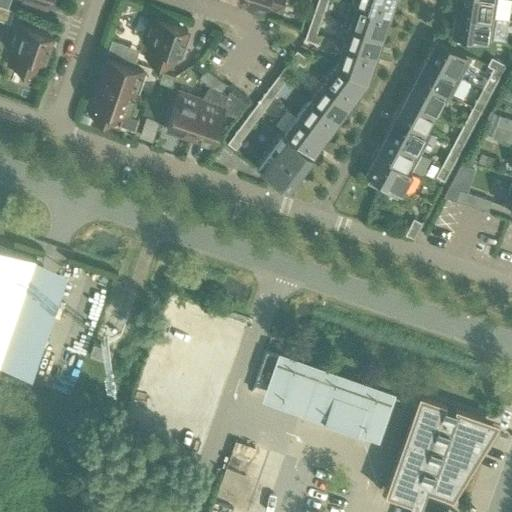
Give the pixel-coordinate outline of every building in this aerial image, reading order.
[(277,0),(276,0),(238,0),(273,12),(277,0)] [(317,0),(314,10),(322,13),(326,0),(317,0)] [(350,0),(344,20),(382,34),(389,13),(350,0)] [(350,0),(389,13),(393,0),(350,0)] [(455,0),(455,1),(454,12),(455,12),(493,18),(493,17),(494,17),(496,0),(455,0)] [(7,8),(0,5),(0,20),(9,23),(14,10),(7,8)] [(322,13),(314,10),(309,24),(318,27),(322,13)] [(455,12),(454,12),(452,21),(450,33),(486,39),(490,39),(493,18),(455,12)] [(143,39),(149,41),(144,56),(173,67),(187,28),(151,16),(143,39)] [(348,23),(341,42),(375,54),(382,34),(344,20),(344,21),(348,23)] [(7,46),(14,49),(8,64),(38,74),(51,36),(15,23),(7,46)] [(307,31),(304,39),(318,44),(321,35),(307,31)] [(436,37),(425,57),(461,76),(471,56),(449,44),(436,38),(436,37)] [(106,52),(115,55),(118,44),(109,41),(106,52)] [(341,42),(334,63),(366,80),(375,54),(341,42)] [(291,57),(303,66),(308,59),(296,50),(294,52),(291,57)] [(425,57),(415,76),(416,77),(451,95),(461,76),(425,57)] [(487,65),(500,72),(505,64),(491,57),(487,65)] [(107,58),(99,81),(135,93),(143,70),(107,58)] [(287,63),(278,74),(285,80),(294,68),(287,63)] [(334,63),(322,80),(350,101),(366,80),(334,63)] [(198,77),(209,85),(215,76),(205,68),(198,77)] [(158,82),(171,86),(175,75),(162,71),(158,82)] [(285,80),(278,74),(269,86),(276,91),(285,80)] [(215,76),(209,85),(219,93),(226,84),(215,76)] [(415,76),(405,96),(434,111),(444,92),(450,96),(451,95),(416,77),(415,76)] [(488,76),(482,88),(490,92),(496,80),(488,76)] [(322,80),(309,97),(337,118),(350,101),(322,80)] [(135,93),(99,81),(88,114),(118,124),(121,113),(128,115),(135,93)] [(490,92),(482,88),(476,99),(484,104),(490,92)] [(166,126),(188,134),(201,98),(179,90),(166,126)] [(405,96),(395,115),(430,134),(431,133),(424,129),(434,111),(405,96)] [(255,105),(252,109),(259,114),(268,103),(261,97),(255,105)] [(309,97),(296,114),(324,136),(337,118),(309,97)] [(201,98),(188,134),(211,142),(223,105),(201,98)] [(150,101),(146,115),(156,119),(161,105),(150,101)] [(252,109),(245,119),(252,124),(259,114),(252,109)] [(281,130),(296,142),(311,153),(324,136),(296,114),(283,131),(281,130)] [(468,114),(462,126),(470,130),(476,118),(468,114)] [(390,123),(385,134),(420,153),(430,134),(395,115),(390,123)] [(511,119),(499,115),(495,126),(511,131),(511,119)] [(252,124),(245,119),(238,128),(245,134),(252,124)] [(482,133),(491,136),(495,126),(484,122),(482,127),(484,127),(482,133)] [(470,130),(462,126),(456,138),(464,142),(470,130)] [(511,131),(495,126),(491,136),(491,137),(511,144),(511,131)] [(256,164),(271,175),(286,187),(311,153),(296,142),(281,130),(256,164)] [(385,134),(374,153),(410,172),(420,153),(385,134)] [(227,143),(235,149),(236,148),(240,142),(232,135),(227,143)] [(448,152),(442,164),(450,168),(456,156),(448,152)] [(410,172),(374,153),(364,173),(378,180),(400,191),(410,172)] [(467,191),(475,168),(461,163),(443,196),(455,200),(459,189),(467,191)] [(450,168),(442,164),(435,176),(443,180),(450,168)] [(511,183),(510,182),(502,206),(511,209),(511,183)] [(455,200),(487,211),(491,200),(467,191),(459,189),(455,200)] [(413,218),(405,234),(413,237),(421,222),(413,218)] [(0,359),(35,257),(0,245),(0,359)] [(66,268),(35,257),(0,359),(0,361),(30,372),(66,268)] [(89,354),(108,361),(112,350),(93,343),(89,354)] [(378,435),(393,393),(279,350),(263,392),(378,435)] [(383,491),(409,501),(405,511),(441,511),(423,506),(423,505),(420,504),(426,488),(451,497),(491,432),(491,431),(498,420),(454,404),(453,407),(444,404),(445,401),(429,396),(418,392),(417,396),(414,403),(414,404),(400,443),(383,491)] [(379,436),(400,443),(414,404),(414,403),(393,396),(393,397),(379,436)]
